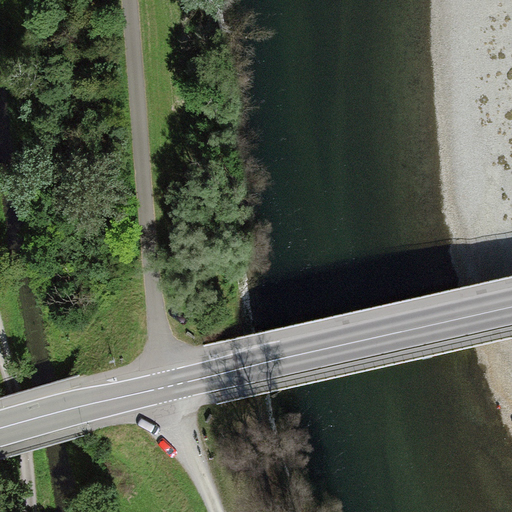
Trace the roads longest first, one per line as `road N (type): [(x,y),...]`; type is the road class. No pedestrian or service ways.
road 1 (track): [(129,0),(154,363)]
road 2 (tertiary): [(204,377),(511,307)]
road 3 (tertiary): [(204,377),(0,428)]
road 4 (track): [(33,511),(0,342)]
road 5 (track): [(154,363),(214,511)]
